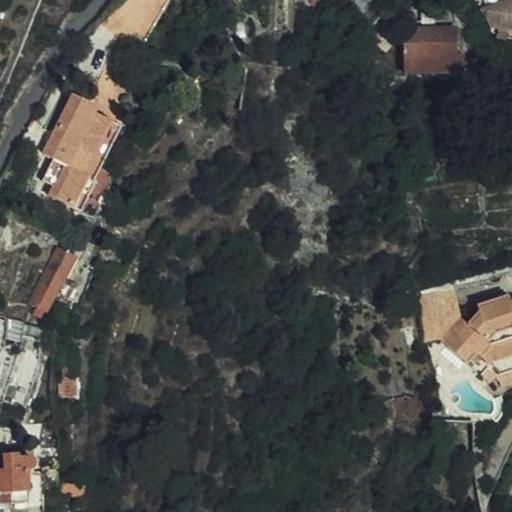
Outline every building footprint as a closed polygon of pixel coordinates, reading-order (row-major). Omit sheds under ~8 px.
[(511,0),(507,0),(502,24),(511,26),(511,0)] [(244,14),(235,20),(244,33),(252,28),(244,14)] [(458,58),(460,28),(410,26),(409,56),(458,58)] [(464,58),(409,56),(408,70),(463,72),(464,58)] [(42,179),(38,186),(71,202),(88,169),(87,169),(78,163),(92,134),(87,131),(96,114),(82,107),(85,101),(61,88),(39,129),(30,146),(40,151),(29,172),(42,179)] [(78,163),(87,169),(94,153),(110,121),(96,114),(87,131),(92,134),(78,163)] [(76,252),(62,244),(33,299),(38,302),(35,307),(41,311),(44,305),(46,307),(76,252)] [(80,282),(69,275),(57,295),(69,301),(80,282)] [(506,317),(511,309),(511,283),(509,296),(495,292),(495,285),(461,295),(463,301),(453,312),(444,304),(424,329),(451,353),(461,341),(467,345),(477,333),(493,337),(499,325),(506,317)] [(511,309),(506,317),(499,325),(493,337),(511,337),(511,309)] [(489,343),(493,337),(477,333),(467,345),(461,341),(451,353),(474,371),(475,370),(489,343)] [(475,370),(474,371),(491,368),(501,377),(511,373),(511,337),(493,337),(489,343),(475,370)] [(68,358),(57,360),(60,376),(70,374),(68,358)] [(0,445),(0,494),(12,493),(35,492),(33,461),(40,461),(42,459),(43,456),(43,453),(42,451),(40,448),(39,446),(23,447),(23,444),(0,445)]
